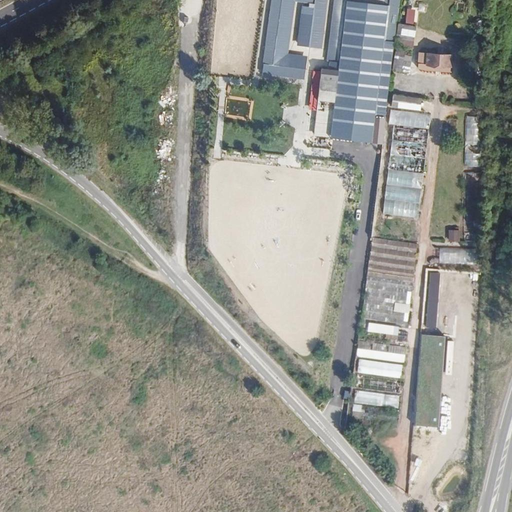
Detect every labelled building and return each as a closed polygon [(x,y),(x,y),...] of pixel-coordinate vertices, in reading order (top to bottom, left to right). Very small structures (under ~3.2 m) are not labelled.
[(277,25),(280,0),(272,0),(270,24),(277,25)] [(307,0),(315,1),(315,0),(280,0),(277,25),(272,66),(305,71),(307,60),(282,57),(289,0),(307,0)] [(381,132),(397,0),(336,0),(329,63),(338,64),(337,71),(328,70),(327,78),(320,77),(316,111),(324,112),(322,125),(332,126),(330,138),(373,143),(374,132),(381,132)] [(417,23),(417,9),(408,9),(408,23),(417,23)] [(319,50),(323,17),(314,15),(309,49),(319,50)] [(412,51),(416,28),(398,24),(394,48),(396,48),(406,50),(412,51)] [(409,76),(412,62),(404,60),(406,50),(396,48),(391,72),(409,76)] [(450,73),(452,56),(419,53),(418,66),(426,71),(450,73)] [(480,75),(479,57),(469,58),(469,66),(465,67),(465,76),(480,75)] [(337,71),(338,64),(329,63),(328,70),(337,71)] [(427,113),(429,101),(388,95),(387,107),(427,113)] [(431,128),(432,113),(391,111),(390,126),(431,128)] [(467,117),(465,168),(489,169),(489,161),(478,160),(480,117),(467,117)] [(393,127),(393,140),(426,142),(427,129),(393,127)] [(449,244),(461,244),(461,231),(450,230),(449,244)] [(405,342),(417,245),(371,239),(360,331),(386,335),(385,340),(405,342)] [(445,336),(421,335),(415,425),(439,427),(445,336)] [(403,364),(405,348),(359,343),(357,358),(403,364)] [(402,378),(403,366),(356,361),(355,373),(402,378)] [(400,393),(401,382),(355,376),(353,387),(400,393)] [(398,408),(399,396),(353,390),(351,402),(398,408)] [(396,423),(398,411),(351,406),(349,418),(396,423)]
